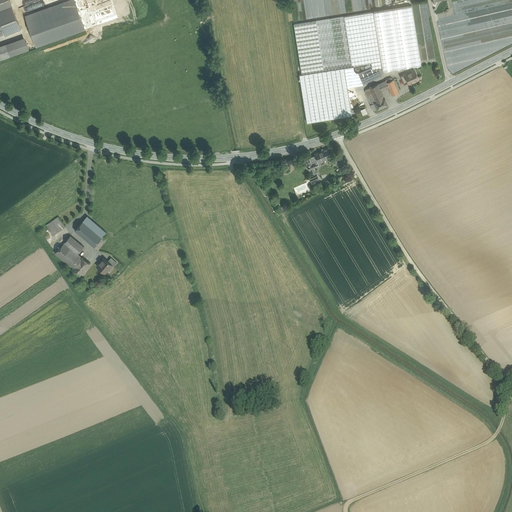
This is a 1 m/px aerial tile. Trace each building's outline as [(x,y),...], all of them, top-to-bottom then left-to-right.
[(0,0),(0,35),(21,28),(10,0),(0,0)] [(21,7),(34,46),(84,30),(74,0),(66,0),(25,13),(24,9),(41,4),(39,0),(20,0),(22,6),(21,7)] [(373,12),(294,24),(301,74),(381,61),(373,12)] [(427,28),(381,39),(389,71),(398,69),(435,60),(427,28)] [(457,38),(459,48),(475,45),(474,40),(472,42),(471,39),(468,40),(464,36),(465,36),(468,33),(468,35),(471,34),(470,32),(471,31),(471,28),(470,29),(443,35),(439,31),(445,55),(448,54),(447,51),(451,50),(450,46),(448,44),(445,44),(444,42),(450,37),(452,37),(452,39),(454,38),(453,34),(457,38)] [(0,60),(29,49),(26,41),(8,48),(6,44),(0,46),(0,60)] [(376,64),(358,72),(349,76),(354,88),(381,76),(376,64)] [(405,74),(408,83),(409,84),(419,79),(414,70),(405,74)] [(408,83),(405,74),(405,73),(400,75),(404,85),(408,83)] [(393,79),(386,82),(388,87),(392,95),(399,92),(393,79)] [(378,84),(366,89),(365,91),(371,105),(375,103),(375,102),(385,98),(379,85),(378,84)] [(354,107),(346,91),(341,93),(349,110),(354,107)] [(385,98),(375,102),(375,103),(371,105),(370,105),(373,111),(377,109),(388,104),(385,98)] [(325,149),(315,153),(316,155),(309,158),(309,156),(304,158),(307,165),(308,165),(309,169),(316,166),(316,165),(318,164),(319,162),(318,161),(327,157),(327,158),(331,156),(328,151),(326,152),(325,149)] [(51,224),(56,232),(86,214),(79,203),(72,208),(76,214),(63,222),(60,218),(51,224)] [(90,215),(84,222),(78,229),(101,248),(108,239),(105,236),(109,231),(90,215)] [(73,234),(58,252),(83,273),(93,262),(81,251),(86,245),(73,234)] [(115,264),(105,256),(97,265),(107,273),(115,264)]
